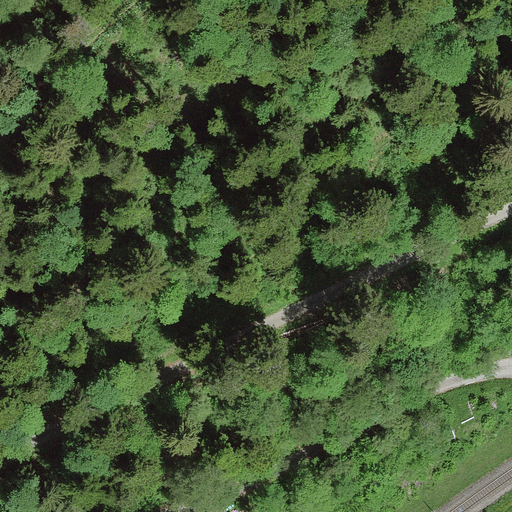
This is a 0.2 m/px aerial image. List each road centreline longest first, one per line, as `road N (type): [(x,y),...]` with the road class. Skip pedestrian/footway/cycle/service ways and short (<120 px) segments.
road 1 (unclassified): [(0,456),(511,212)]
road 2 (unclassified): [(511,369),(398,404),(190,511)]
road 3 (track): [(129,0),(0,135)]
